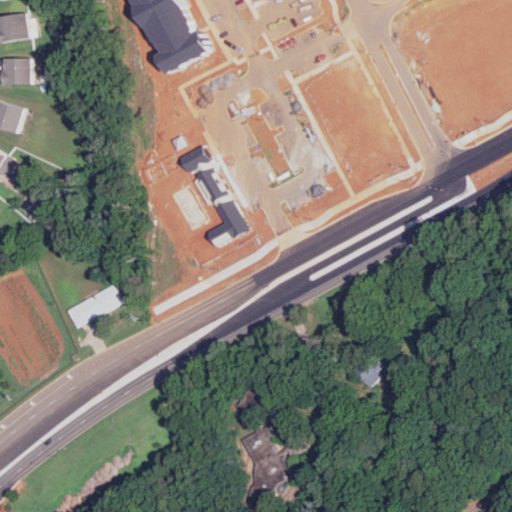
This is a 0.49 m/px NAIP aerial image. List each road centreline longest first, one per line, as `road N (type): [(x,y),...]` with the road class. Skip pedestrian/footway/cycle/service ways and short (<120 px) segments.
road 1 (primary): [(0,486),(127,393),(511,180)]
road 2 (primary): [(511,142),(110,363),(0,443)]
road 3 (residential): [(455,173),(376,28),(363,21),(428,150),(455,173)]
